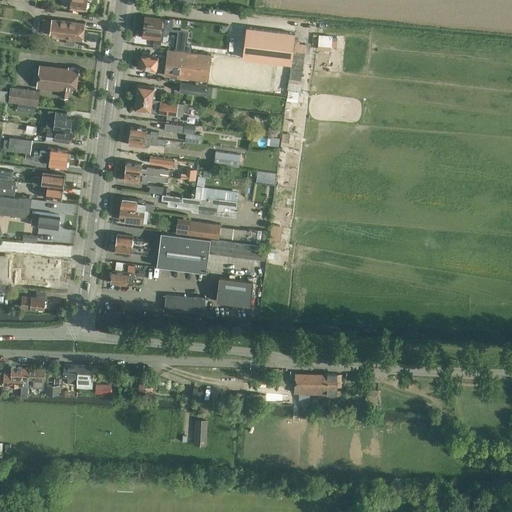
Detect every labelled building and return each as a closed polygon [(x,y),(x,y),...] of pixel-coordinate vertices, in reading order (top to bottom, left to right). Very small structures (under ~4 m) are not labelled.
[(70,0),(70,9),(86,11),(87,0),(70,0)] [(144,27),(168,31),(168,30),(171,31),(172,24),(164,23),(165,20),(145,17),(144,27)] [(82,40),(84,24),(42,19),(41,24),(40,32),(50,33),(50,36),(67,38),(66,44),(74,45),(75,39),(82,40)] [(168,31),(144,27),(142,38),(162,40),(162,36),(167,37),(168,31)] [(290,64),(292,51),(294,34),(246,27),(241,58),(290,64)] [(167,51),(164,76),(207,82),(211,56),(167,51)] [(290,64),(287,91),(291,91),(290,99),(297,100),(298,92),(300,92),(302,81),(301,81),(305,52),(292,51),(290,64)] [(141,56),(141,61),(139,61),(139,66),(140,67),(140,68),(156,70),(158,58),(141,56)] [(40,65),(40,69),(37,86),(37,88),(62,92),(61,98),(67,99),(68,92),(71,93),(72,90),(76,90),(78,69),(69,68),(68,69),(40,65)] [(218,87),(180,83),(179,93),(206,96),(206,97),(216,98),(218,87)] [(134,97),(152,99),(154,88),(137,86),(137,91),(135,90),(134,97)] [(10,88),(8,102),(38,106),(40,92),(10,88)] [(152,99),(134,97),(134,104),(135,104),(134,109),(150,111),(152,99)] [(160,101),(158,114),(176,116),(176,115),(183,116),(184,105),(160,101)] [(49,111),(47,128),(54,129),(71,131),(72,119),(66,118),(67,113),(56,111),(55,111),(49,111)] [(37,127),(2,122),(1,130),(36,135),(37,127)] [(165,124),(164,131),(186,134),(185,141),(200,143),(201,136),(194,135),(195,126),(184,124),(184,126),(165,124)] [(130,136),(157,139),(158,132),(151,131),(150,134),(145,133),(146,128),(131,126),(130,136)] [(45,139),(69,142),(70,132),(47,129),(45,139)] [(159,139),(157,139),(130,136),(129,146),(143,147),(146,147),(148,147),(149,145),(150,144),(158,145),(159,139)] [(10,141),(8,150),(24,153),(30,154),(32,140),(10,137),(10,141)] [(40,151),(39,155),(67,159),(68,150),(51,148),(50,148),(48,148),(47,150),(47,152),(43,152),(40,151)] [(216,152),(214,164),(239,167),(241,155),(216,152)] [(49,166),(66,168),(67,159),(39,155),(39,156),(34,155),(33,161),(49,163),(49,166)] [(151,157),(150,164),(164,166),(165,159),(151,157)] [(125,171),(165,176),(169,177),(169,170),(147,167),(146,170),(141,169),(141,163),(126,162),(125,171)] [(0,178),(12,180),(13,171),(0,169),(0,178)] [(165,176),(125,171),(124,181),(139,183),(147,184),(148,180),(164,182),(165,176)] [(39,185),(63,188),(65,175),(49,173),(43,172),(42,178),(34,177),(33,184),(39,185)] [(0,193),(13,195),(15,183),(0,180),(0,193)] [(39,185),(38,191),(47,192),(46,199),(62,201),(63,188),(39,185)] [(149,192),(162,194),(170,195),(171,188),(150,185),(149,192)] [(31,199),(17,197),(0,194),(0,214),(29,218),(31,199)] [(191,209),(191,210),(193,199),(162,195),(162,200),(168,201),(168,206),(191,209)] [(144,210),(150,211),(153,211),(154,204),(137,202),(137,200),(122,197),(121,207),(144,210)] [(191,210),(192,212),(218,215),(220,199),(209,198),(208,201),(193,199),(191,210)] [(220,199),(218,215),(235,217),(237,201),(220,199)] [(144,210),(121,207),(119,217),(124,217),(123,221),(142,224),(144,210)] [(39,221),(39,226),(58,229),(60,215),(40,213),(35,212),(34,220),(39,221)] [(177,219),(175,232),(189,234),(190,221),(177,219)] [(220,224),(190,221),(189,234),(219,238),(220,224)] [(246,241),(247,228),(233,226),(231,239),(246,241)] [(209,251),(211,239),(161,232),(156,266),(207,272),(209,251)] [(116,244),(147,248),(148,241),(132,239),(132,236),(117,234),(116,244)] [(211,239),(209,251),(265,258),(266,245),(211,239)] [(147,248),(116,244),(115,253),(129,255),(130,252),(146,254),(147,248)] [(21,278),(41,281),(41,278),(51,279),(53,267),(46,266),(47,258),(24,256),(21,278)] [(112,270),(111,283),(127,285),(127,284),(132,285),(134,273),(128,273),(128,272),(112,270)] [(219,277),(216,302),(250,306),(253,282),(219,277)] [(166,294),(164,311),(205,313),(206,297),(166,294)] [(22,296),(21,307),(44,309),(45,298),(22,296)] [(67,383),(77,384),(78,365),(68,365),(64,365),(63,374),(68,374),(67,383)] [(91,381),(91,366),(78,365),(77,384),(77,386),(92,387),(92,381),(91,381)] [(4,375),(4,385),(23,386),(23,378),(28,379),(29,368),(12,367),(12,373),(12,375),(4,375)] [(43,388),(44,379),(44,369),(29,368),(28,379),(33,379),(33,387),(43,388)] [(341,380),(341,375),(337,374),(295,373),(294,393),(300,393),(300,399),(308,400),(309,393),(341,394),(340,390),(337,390),(337,380),(341,380)] [(277,375),(279,386),(289,385),(288,374),(277,375)] [(152,393),(154,382),(139,380),(138,391),(152,393)] [(60,385),(46,384),(46,395),(59,395),(60,385)] [(96,385),(96,393),(106,393),(106,385),(96,385)] [(266,403),(266,395),(252,395),(236,394),(236,401),(252,402),(266,403)] [(266,395),(266,403),(282,403),(288,403),(289,396),(266,395)] [(195,419),(193,445),(206,446),(207,420),(195,419)]
